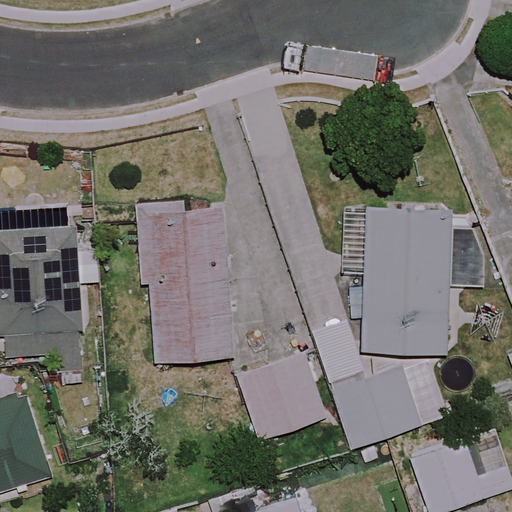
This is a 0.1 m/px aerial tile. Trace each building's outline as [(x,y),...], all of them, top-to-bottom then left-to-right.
[(221,199),(137,204),(141,281),(150,280),(154,359),(230,355),(221,199)] [(450,239),(450,208),(364,206),(362,348),(444,350),(445,284),(477,284),(478,240),(450,239)] [(0,354),(80,349),(72,225),(0,230),(0,354)] [(448,416),(430,357),(367,375),(350,317),(314,328),(349,446),(448,416)] [(324,416),(303,349),(235,370),(256,437),(324,416)] [(0,490),(53,474),(26,386),(0,394),(0,490)] [(435,511),(511,488),(493,429),(409,455),(427,511),(435,511)] [(298,511),(294,496),(247,511),(298,511)]
